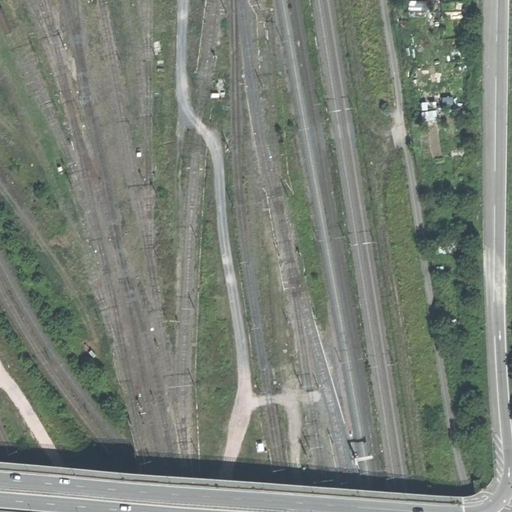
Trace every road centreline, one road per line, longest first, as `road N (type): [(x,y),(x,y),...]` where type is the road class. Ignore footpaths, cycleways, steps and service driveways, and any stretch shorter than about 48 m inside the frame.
road 1 (trunk): [(503,0),(501,349),(509,473),(480,511)]
road 2 (tertiary): [(447,511),(0,476)]
road 3 (tertiary): [(0,496),(202,511)]
road 4 (track): [(0,373),(76,511)]
